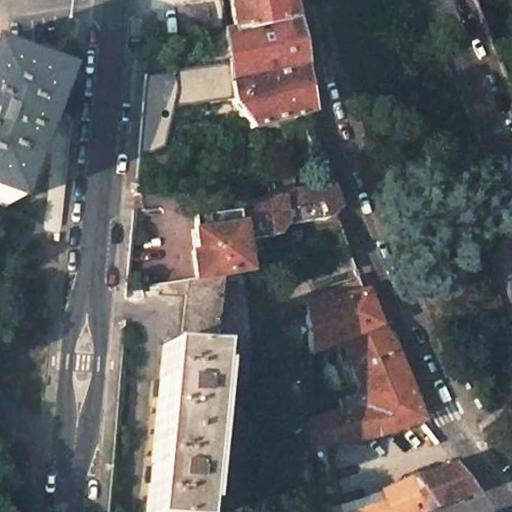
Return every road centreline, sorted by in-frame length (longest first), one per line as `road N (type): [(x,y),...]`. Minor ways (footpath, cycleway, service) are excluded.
road 1 (unclassified): [(510,511),(440,417),(372,253),(340,165),(303,0)]
road 2 (tertiary): [(116,0),(69,511)]
road 3 (unclassified): [(438,0),(511,176)]
